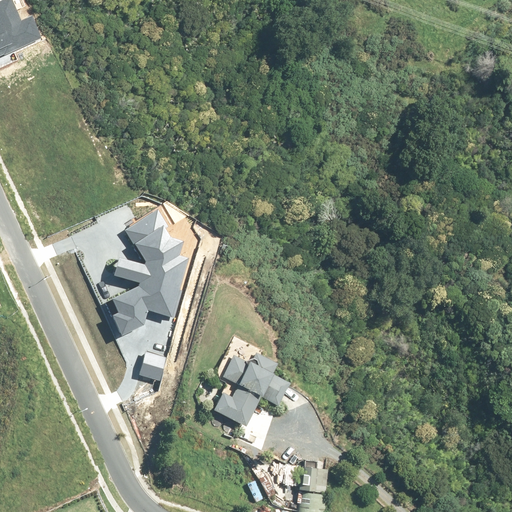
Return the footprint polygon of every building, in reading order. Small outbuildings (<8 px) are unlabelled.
[(0,56),(43,39),(33,16),(22,20),(13,0),(2,0),(0,1),(0,56)] [(113,309),(106,312),(116,335),(142,325),(146,310),(172,317),(190,254),(181,251),(184,241),(171,237),(167,231),(170,228),(158,209),(124,231),(143,261),(112,251),(105,272),(136,282),(106,294),(113,309)] [(147,352),(141,376),(160,380),(166,357),(147,352)] [(252,364),(235,356),(225,377),(242,386),(236,398),(226,393),(217,411),(249,426),(263,397),(281,406),(293,383),(277,375),(278,374),(276,373),(280,364),(258,353),(252,364)] [(330,469),(303,466),(301,489),(327,492),(330,469)] [(325,511),(328,494),(300,491),(297,511),(325,511)]
